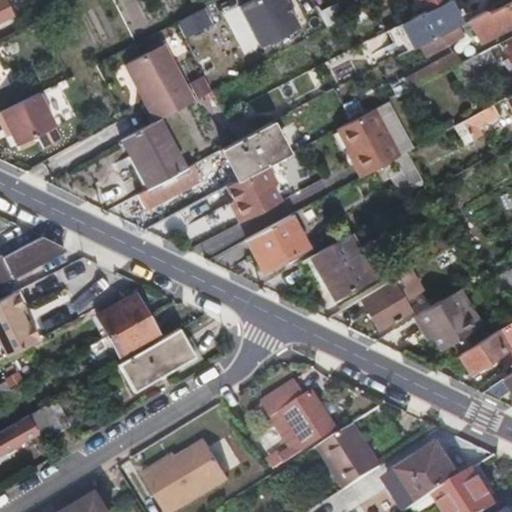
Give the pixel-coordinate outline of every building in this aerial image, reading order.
[(281,0),(252,0),(237,8),(259,48),(297,29),(281,0)] [(480,40),(506,27),(511,23),(511,0),(487,13),(486,10),(469,19),(480,40)] [(427,42),(448,31),(469,19),(463,9),(455,13),(448,1),(445,2),(441,4),(389,31),(402,55),(427,42)] [(176,20),(191,56),(215,47),(199,10),(176,20)] [(453,42),(448,31),(427,42),(433,53),(453,42)] [(511,36),(500,43),(510,61),(511,63),(511,36)] [(161,44),(123,64),(153,122),(155,121),(191,101),(161,44)] [(495,59),(490,48),(477,55),(483,66),(495,59)] [(455,50),(442,57),(429,64),(436,77),(452,69),(462,63),(455,50)] [(462,63),(452,69),(459,82),(484,67),(483,66),(477,55),(462,63)] [(197,100),(212,92),(203,75),(188,83),(197,100)] [(511,112),(511,91),(503,97),(511,112)] [(33,95),(0,111),(0,127),(2,127),(11,145),(49,127),(33,95)] [(462,145),(472,140),(481,135),(476,125),(496,114),(490,104),(452,127),(462,145)] [(344,126),(349,135),(354,145),(357,143),(365,156),(359,159),(367,175),(406,154),(380,107),(344,126)] [(237,142),(249,135),(237,111),(224,118),(237,142)] [(291,113),(249,135),(237,142),(223,149),(241,182),(268,167),(272,165),(292,154),(280,132),(296,123),(291,113)] [(150,188),(182,171),(155,121),(153,122),(118,141),(131,166),(137,163),(150,188)] [(357,143),(354,145),(352,146),(359,159),(365,156),(357,143)] [(414,190),(419,187),(424,184),(412,162),(402,168),(414,190)] [(195,164),(182,171),(150,188),(145,191),(139,194),(145,206),(201,177),(195,164)] [(282,183),(272,165),(268,167),(278,185),(282,183)] [(278,185),(268,167),(241,182),(231,188),(239,202),(248,219),(286,199),(278,185)] [(248,219),(239,202),(235,205),(244,222),(248,219)] [(252,237),(260,252),(267,266),(312,241),(298,213),(252,237)] [(315,259),(326,278),(337,297),(380,273),(358,234),(315,259)] [(44,236),(0,258),(0,281),(10,275),(12,276),(66,247),(44,236)] [(469,285),(444,248),(434,254),(459,291),(469,285)] [(511,290),(511,265),(484,283),(496,301),(511,290)] [(363,295),(373,312),(383,328),(415,309),(396,277),(363,295)] [(0,299),(0,339),(7,353),(38,337),(29,318),(25,321),(19,308),(23,306),(16,292),(0,299)] [(420,314),(431,331),(443,349),(476,328),(454,293),(420,314)] [(107,336),(143,315),(132,296),(96,316),(107,336)] [(155,336),(143,315),(107,336),(118,356),(155,336)] [(511,321),(501,328),(511,342),(511,321)] [(117,363),(125,376),(132,389),(192,353),(177,328),(117,363)] [(462,352),(466,358),(470,364),(504,341),(497,330),(462,352)] [(511,371),(490,387),(501,393),(511,386),(511,371)] [(0,385),(4,394),(21,384),(15,373),(0,381),(0,385)] [(27,395),(21,384),(4,394),(10,404),(27,395)] [(290,415),(298,428),(306,440),(279,456),(284,463),(335,430),(310,390),(297,398),(288,384),(262,399),(277,423),(290,415)] [(55,399),(29,415),(38,431),(43,440),(69,424),(55,399)] [(29,415),(0,431),(0,453),(38,431),(29,415)] [(315,447),(328,469),(341,490),(377,467),(350,425),(315,447)] [(157,469),(155,466),(141,474),(163,511),(171,511),(227,479),(204,441),(175,458),(157,469)] [(398,470),(419,502),(459,476),(438,444),(398,470)] [(173,455),(155,466),(157,469),(175,458),(173,455)] [(419,502),(414,505),(409,508),(411,511),(417,511),(435,501),(442,511),(477,511),(493,502),(472,467),(459,476),(419,502)] [(419,502),(398,470),(386,478),(407,509),(409,508),(414,505),(419,502)] [(106,511),(97,496),(70,511),(106,511)]
